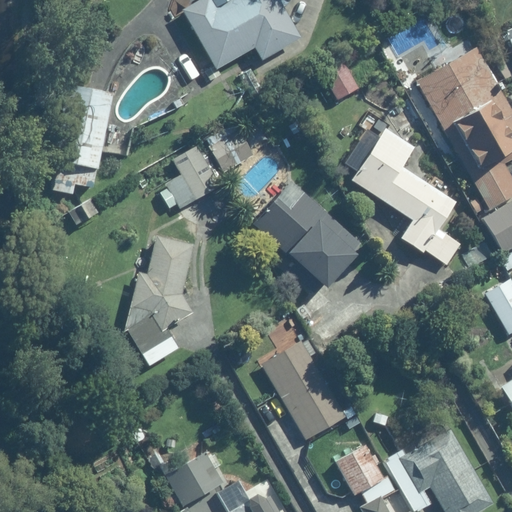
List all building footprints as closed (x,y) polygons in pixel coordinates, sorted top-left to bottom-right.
[(211,0),(200,0),(183,10),(217,68),(255,47),(263,60),(302,37),(280,0),(232,0),(217,9),(211,0)] [(418,80),(490,209),(511,197),(511,178),(504,163),(511,158),(511,112),(476,48),(418,80)] [(342,60),(322,70),(335,98),(355,89),(342,60)] [(99,168),(112,93),(69,85),(55,159),(99,168)] [(406,100),(389,109),(406,140),(423,131),(406,100)] [(237,126),(206,140),(222,172),(252,157),(237,126)] [(415,146),(385,127),(351,181),(413,221),(402,237),(424,251),(426,248),(447,262),(458,244),(436,230),(454,202),(401,168),(415,146)] [(218,184),(196,143),(168,158),(177,174),(163,181),(167,189),(159,193),(168,210),(218,184)] [(286,253),(289,252),(329,287),(358,253),(354,250),(360,243),(305,194),(292,209),(278,197),(253,225),(286,253)] [(511,201),(484,219),(504,252),(511,247),(511,201)] [(148,275),(140,273),(126,331),(163,331),(193,313),(182,294),(194,246),(157,237),(148,275)] [(511,250),(498,257),(505,271),(511,267),(511,250)] [(511,281),(511,279),(486,293),(509,333),(511,331),(511,281)] [(344,417),(297,338),(258,361),(304,441),(344,417)] [(511,379),(501,386),(511,406),(511,379)] [(400,458),(420,492),(431,485),(446,511),(477,511),(492,503),(450,430),(400,458)] [(381,477),(364,445),(334,462),(352,496),(359,492),(382,480),(381,477)] [(165,475),(183,506),(225,482),(207,451),(165,475)] [(384,476),(381,477),(382,480),(359,492),(365,503),(379,497),(380,498),(393,491),(384,476)] [(258,495),(250,499),(250,506),(253,511),(278,511),(270,497),(266,499),(258,495)] [(379,497),(365,503),(358,507),(360,511),(387,511),(380,498),(379,497)]
